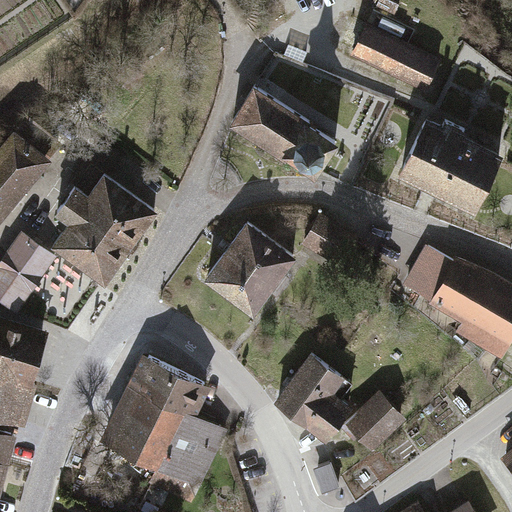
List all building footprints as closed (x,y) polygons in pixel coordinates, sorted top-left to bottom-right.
[(351,52),(425,89),(442,55),(416,43),(422,32),(417,30),(419,27),(374,4),(366,21),(350,13),(335,43),(352,51),(351,52)] [(131,90),(145,73),(130,59),(115,76),(131,90)] [(287,153),(316,171),(340,134),(253,79),(228,119),(285,155),(287,153)] [(427,108),(397,167),(426,182),(424,187),(436,194),(439,188),(475,206),(505,147),(466,128),(468,124),(445,113),(443,117),(427,108)] [(0,216),(61,145),(24,113),(1,139),(0,137),(0,216)] [(156,205),(102,167),(87,189),(74,180),(53,209),(66,218),(51,240),(104,278),(130,241),(156,205)] [(321,209),(302,239),(342,263),(361,234),(321,209)] [(246,215),(203,274),(254,310),(296,250),(246,215)] [(58,253),(22,227),(0,258),(0,295),(18,308),(26,297),(58,253)] [(431,296),(454,256),(426,241),(404,281),(431,296)] [(71,321),(103,280),(65,251),(33,292),(71,321)] [(457,251),(454,256),(431,296),(430,299),(463,318),(457,329),(502,355),(511,337),(511,277),(492,267),(457,251)] [(0,374),(31,383),(32,379),(39,354),(47,325),(0,310),(0,374)] [(274,397),(308,422),(334,388),(345,373),(311,347),(274,397)] [(155,470),(149,481),(192,502),(228,427),(197,412),(211,381),(142,348),(100,436),(106,439),(103,445),(155,470)] [(36,381),(32,379),(31,383),(0,374),(0,416),(24,423),(36,381)] [(346,420),(341,425),(355,439),(360,435),(373,448),(408,415),(380,386),(345,419),(346,420)] [(353,401),(334,388),(308,422),(326,436),(353,401)] [(0,458),(8,461),(9,456),(17,431),(0,426),(0,458)] [(511,440),(497,453),(511,470),(511,440)] [(478,511),(468,496),(443,511),(478,511)] [(427,511),(418,497),(394,511),(427,511)]
